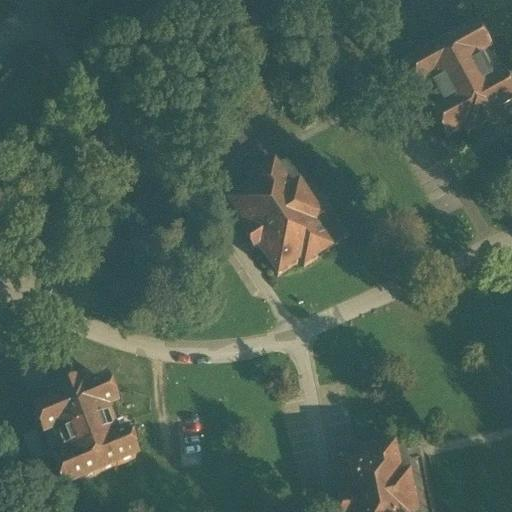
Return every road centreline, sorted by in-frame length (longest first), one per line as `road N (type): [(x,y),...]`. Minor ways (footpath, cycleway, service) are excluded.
road 1 (unclassified): [(511,237),(237,354),(175,357),(118,343),(10,297)]
road 2 (unclassified): [(112,124),(31,16)]
